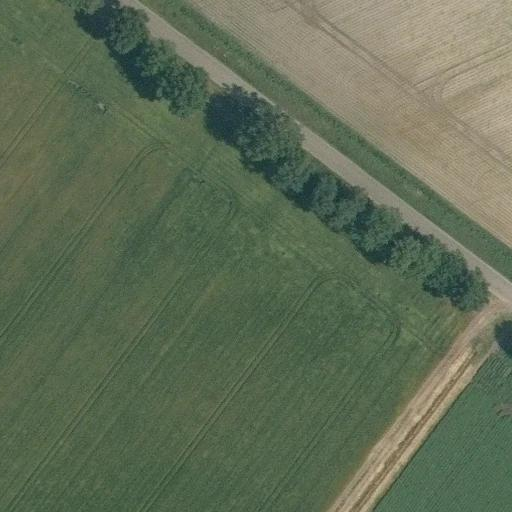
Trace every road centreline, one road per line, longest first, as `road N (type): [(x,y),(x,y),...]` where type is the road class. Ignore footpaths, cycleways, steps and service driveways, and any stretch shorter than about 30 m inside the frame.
road 1 (unclassified): [(511,295),(120,0)]
road 2 (track): [(504,289),(336,511)]
